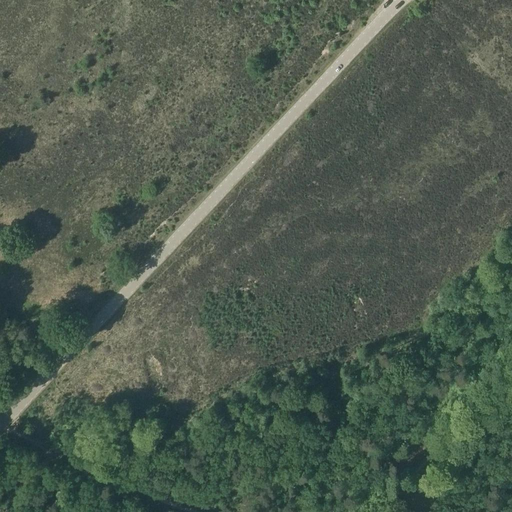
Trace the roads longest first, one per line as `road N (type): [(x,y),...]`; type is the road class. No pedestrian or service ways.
road 1 (unclassified): [(0,424),(400,0)]
road 2 (unknown): [(511,349),(355,511)]
road 3 (track): [(511,371),(373,511)]
